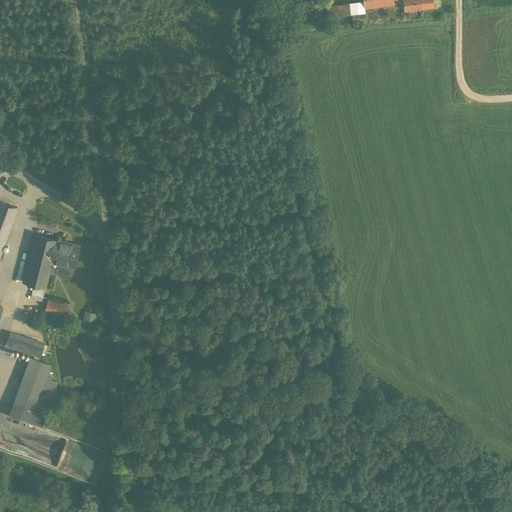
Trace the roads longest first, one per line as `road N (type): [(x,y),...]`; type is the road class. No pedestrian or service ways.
road 1 (unclassified): [(0,163),(104,234),(137,511)]
road 2 (track): [(75,0),(104,234)]
road 3 (unclassified): [(511,97),(463,89),(456,0)]
